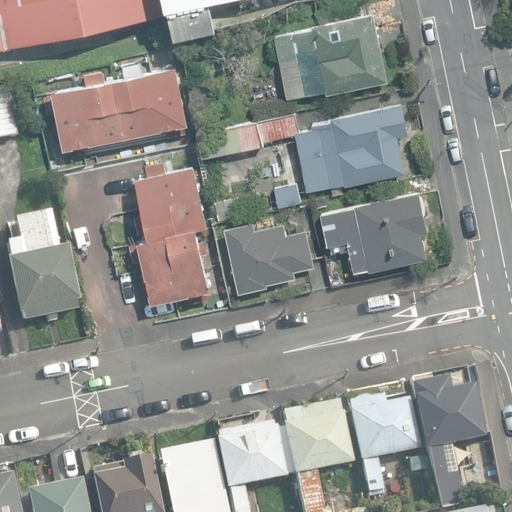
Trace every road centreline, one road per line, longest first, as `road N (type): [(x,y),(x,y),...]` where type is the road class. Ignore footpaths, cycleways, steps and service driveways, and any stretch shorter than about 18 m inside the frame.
road 1 (unclassified): [(511,304),(0,411)]
road 2 (residential): [(511,283),(452,0)]
